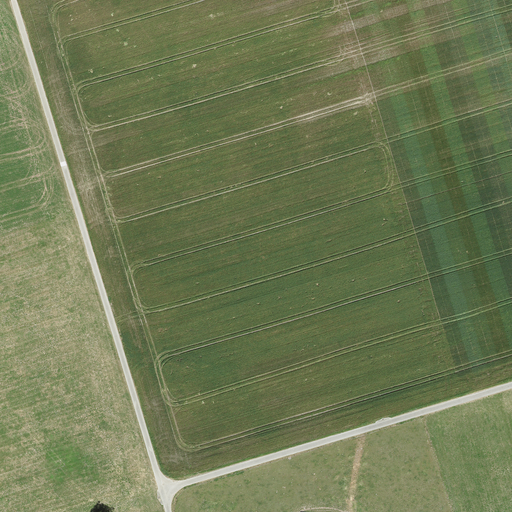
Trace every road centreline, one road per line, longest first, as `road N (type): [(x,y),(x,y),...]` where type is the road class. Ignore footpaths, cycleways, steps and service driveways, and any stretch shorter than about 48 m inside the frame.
road 1 (track): [(167,511),(13,0)]
road 2 (track): [(511,385),(161,491)]
